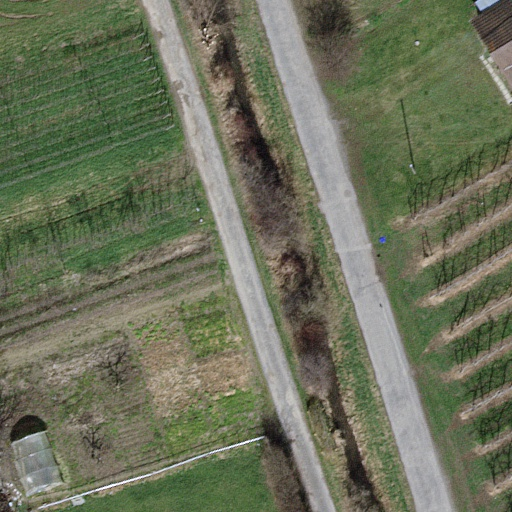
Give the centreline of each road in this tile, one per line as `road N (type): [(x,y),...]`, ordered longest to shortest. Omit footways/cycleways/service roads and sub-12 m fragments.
road 1 (track): [(150,0),(320,511)]
road 2 (track): [(272,0),(433,511)]
